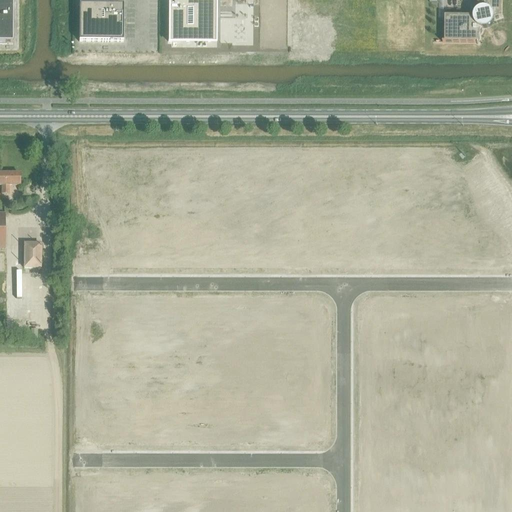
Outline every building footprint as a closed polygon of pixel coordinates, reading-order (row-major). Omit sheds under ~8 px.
[(474,17),(445,17),(445,42),(442,42),(442,43),(477,43),(477,45),(478,45),(483,30),(495,20),(502,18),(502,17),(501,17),(500,0),(475,0),(481,9),(483,12),(474,17)] [(216,2),(168,2),(168,45),(216,46),(216,2)] [(0,44),(12,45),(12,4),(0,3),(0,44)] [(79,5),(79,42),(123,43),(123,6),(79,5)] [(42,271),(42,245),(22,245),(21,271),(42,271)] [(89,302),(89,344),(147,344),(147,302),(89,302)] [(275,302),(275,371),(326,371),(326,312),(316,302),(275,302)] [(170,303),(170,345),(228,345),(228,303),(170,303)] [(275,371),(275,441),(316,441),(326,431),(326,371),(275,371)] [(116,376),(116,440),(154,440),(154,376),(116,376)] [(197,376),(197,440),(234,440),(234,376),(197,376)] [(95,478),(94,511),(128,511),(128,478),(95,478)] [(155,479),(155,511),(192,511),(193,479),(155,479)]
